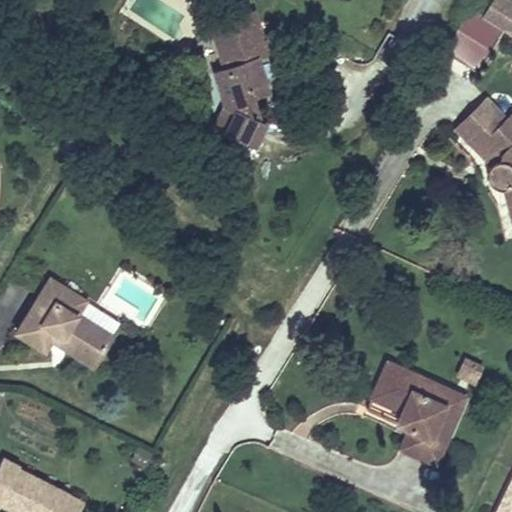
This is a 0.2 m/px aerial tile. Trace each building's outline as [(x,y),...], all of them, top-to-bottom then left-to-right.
[(511,2),(508,0),(492,0),(482,17),(504,30),(502,32),(511,38),(511,2)] [(269,53),(255,7),(206,22),(220,67),(212,70),(223,107),(233,112),(224,130),(257,146),(266,129),(260,110),(251,104),(250,99),(271,92),(260,56),(269,53)] [(441,53),(477,74),(502,32),(504,30),(482,17),(468,8),(441,53)] [(486,96),(453,129),(489,166),(487,172),(488,178),(490,183),(495,187),(501,189),(511,227),(511,122),(507,118),(486,96)] [(45,354),(52,343),(58,334),(99,359),(115,333),(82,313),(89,301),(48,276),(13,334),(45,354)] [(58,334),(52,343),(93,368),(99,359),(58,334)] [(396,350),(383,380),(412,394),(406,406),(420,413),(412,431),(449,447),(468,407),(454,400),(464,379),(396,350)] [(479,386),(464,379),(454,400),(468,407),(479,386)] [(412,394),(383,380),(377,393),(406,406),(412,394)] [(0,504),(15,511),(59,511),(68,496),(20,472),(21,469),(3,460),(0,465),(0,504)] [(511,511),(511,474),(494,511),(511,511)] [(79,511),(84,503),(68,496),(59,511),(79,511)]
